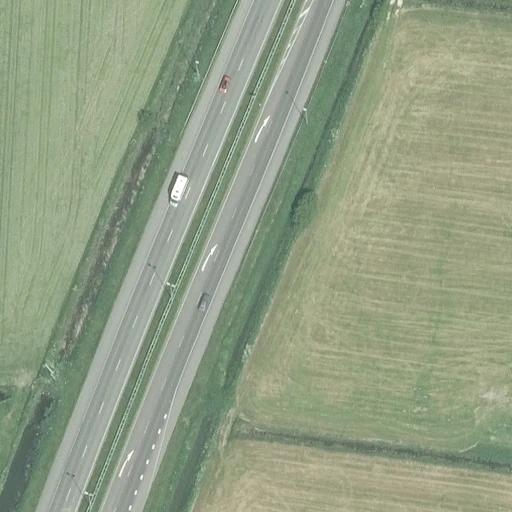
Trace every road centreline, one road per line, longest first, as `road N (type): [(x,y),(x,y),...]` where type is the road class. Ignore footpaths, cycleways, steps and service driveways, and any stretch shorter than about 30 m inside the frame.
road 1 (trunk): [(114,511),(320,0)]
road 2 (trunk): [(260,0),(57,511)]
